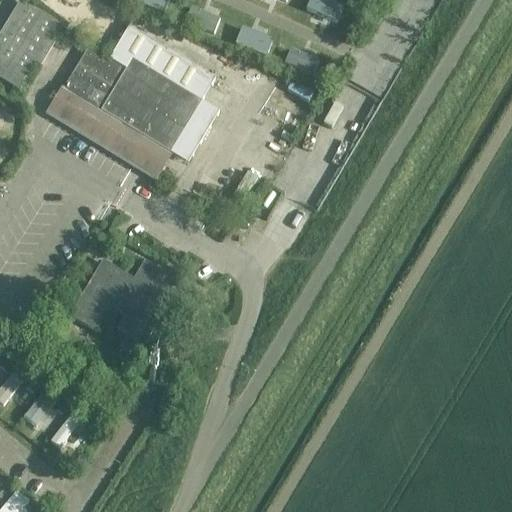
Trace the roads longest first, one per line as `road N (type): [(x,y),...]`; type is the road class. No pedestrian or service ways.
road 1 (unclassified): [(217,447),(487,0)]
road 2 (unclassified): [(217,447),(218,394),(255,277),(116,196)]
